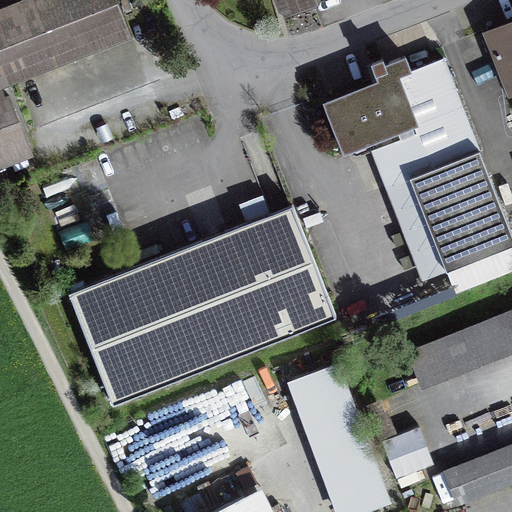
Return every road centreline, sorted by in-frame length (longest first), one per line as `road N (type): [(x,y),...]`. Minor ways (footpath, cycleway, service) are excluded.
road 1 (track): [(0,262),(128,511)]
road 2 (unknown): [(266,63),(364,273)]
